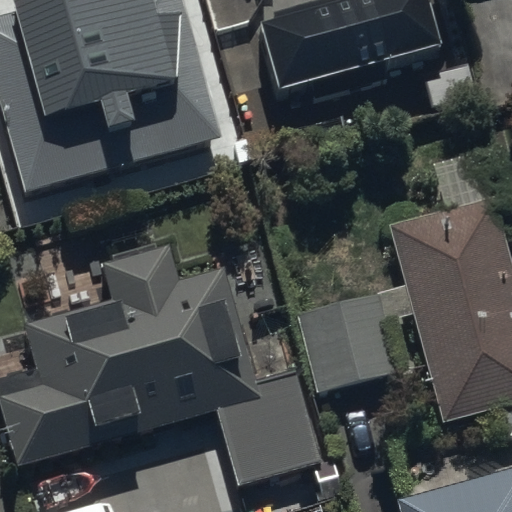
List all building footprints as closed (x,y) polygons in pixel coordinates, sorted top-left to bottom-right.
[(214,149),(173,0),(88,0),(0,24),(0,101),(27,199),(214,149)] [(440,38),(428,0),(309,0),(259,14),(278,83),(440,38)] [(511,268),(476,145),(430,158),(444,206),(386,223),(403,281),(294,313),(317,393),(399,369),(383,317),(411,309),(442,417),(499,400),(509,433),(511,432),(511,268)] [(36,362),(0,372),(0,394),(20,461),(26,459),(40,506),(121,482),(108,439),(214,408),(235,480),(317,456),(292,371),(257,382),(222,263),(176,277),(166,244),(103,262),(113,297),(24,323),(36,362)] [(511,511),(511,475),(407,504),(409,511),(511,511)]
